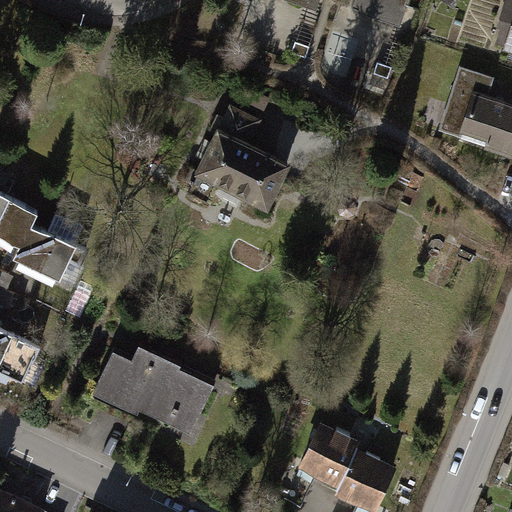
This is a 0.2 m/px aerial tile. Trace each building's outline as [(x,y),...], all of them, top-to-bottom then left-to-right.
[(306,0),(315,3),(316,0),(354,0),(352,6),(359,9),(361,6),(399,19),(403,6),(405,6),(407,0),(306,0)] [(511,44),(511,0),(505,0),(498,24),(503,25),(498,40),(511,44)] [(160,85),(165,66),(130,57),(125,76),(160,85)] [(500,79),(460,67),(440,128),(511,151),(511,104),(493,99),(500,79)] [(193,183),(188,192),(209,202),(220,181),(266,205),(287,164),(248,144),(260,119),(232,105),(213,142),(205,138),(192,163),(200,167),(198,171),(191,167),(184,178),(193,183)] [(37,208),(0,189),(0,233),(20,243),(31,220),(37,208)] [(87,247),(31,220),(20,243),(15,255),(60,276),(69,258),(80,263),(87,247)] [(42,345),(0,324),(0,368),(24,380),(42,345)] [(112,352),(92,393),(146,419),(151,407),(194,428),(213,387),(133,349),(128,359),(112,352)] [(319,467),(341,477),(355,449),(359,441),(321,423),(304,460),(294,455),(277,492),(301,504),(319,467)] [(341,477),(338,484),(362,495),(354,511),(388,511),(390,508),(381,504),(397,469),(355,449),(341,477)] [(8,487),(0,503),(0,511),(52,511),(54,509),(8,487)]
